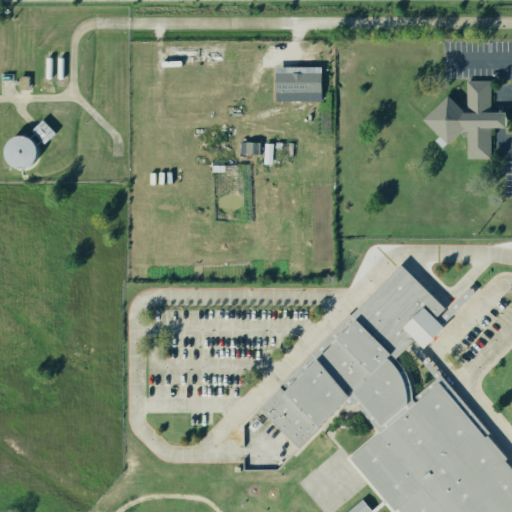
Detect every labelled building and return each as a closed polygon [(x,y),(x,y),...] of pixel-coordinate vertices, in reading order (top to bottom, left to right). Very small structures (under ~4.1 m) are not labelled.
[(276,67),(321,67),(321,101),(275,101),(276,67)] [(465,110),(465,79),(489,79),(489,110),(503,110),(503,127),(489,127),(490,156),(466,156),(465,127),(463,127),(447,143),(422,119),(446,95),(462,110),(465,110)] [(29,129),(39,119),(53,133),(43,143),(29,129)] [(19,169),(26,167),(31,164),(35,158),(36,151),(34,144),(29,139),(23,136),(17,136),(12,138),(8,141),(5,146),(3,151),(4,157),(7,163),(12,167),(19,169)] [(260,142),(240,142),(240,154),(260,154),(260,142)] [(256,412),(281,387),(285,391),(356,319),(351,314),(401,264),(444,308),(436,317),(396,358),(409,377),(413,399),(416,402),(440,382),(511,467),(511,511),(401,511),(398,508),(395,510),(350,457),(384,430),(353,392),(298,449),(256,412)] [(344,511),(361,498),(369,508),(364,511),(344,511)]
